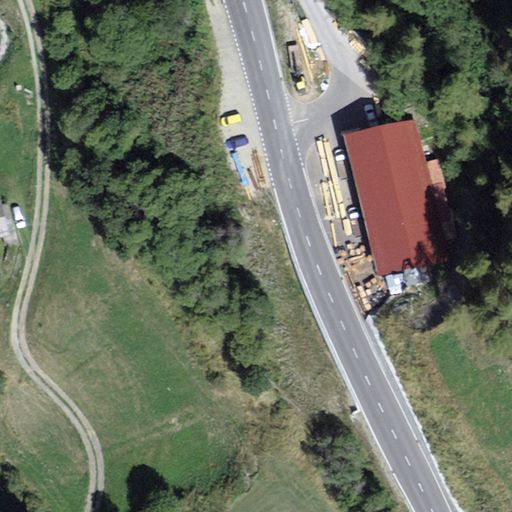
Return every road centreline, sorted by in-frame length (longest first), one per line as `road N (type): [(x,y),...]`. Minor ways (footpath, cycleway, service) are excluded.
road 1 (track): [(23,0),(44,95),(42,214),(16,342),(91,441),(94,511)]
road 2 (secondary): [(274,124),(316,263),(432,511)]
road 3 (residential): [(274,124),(328,112),(345,97),(348,72),(311,0)]
road 4 (secondary): [(242,0),(274,124)]
